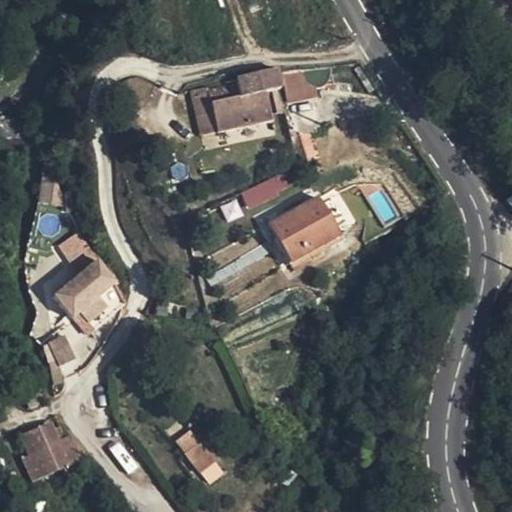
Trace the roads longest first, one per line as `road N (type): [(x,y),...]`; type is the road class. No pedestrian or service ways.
road 1 (unknown): [(144,511),(101,448),(84,401),(142,289),(111,218),(95,114),(106,82),(120,69),(175,78),(373,46)]
road 2 (tertiary): [(453,511),(447,416),(494,247),(347,0)]
